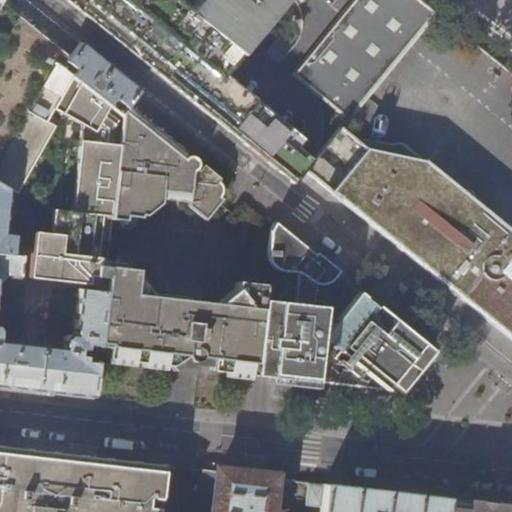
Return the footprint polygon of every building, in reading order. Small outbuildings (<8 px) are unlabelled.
[(65,0),(71,4),(132,56),(194,105),(259,158),(289,182),(299,169),(308,158),(214,81),(281,0),(65,0)] [(336,126),(432,9),(419,0),(346,0),(324,28),(361,60),(356,69),(364,74),(342,113),(343,114),(341,118),(335,125),(336,126)] [(0,1),(0,160),(56,67),(59,68),(68,58),(0,1)] [(356,69),(361,60),(324,28),(286,73),(341,118),(343,114),(342,113),(364,74),(356,69)] [(104,64),(79,43),(68,58),(59,68),(118,114),(126,104),(137,90),(104,64)] [(56,67),(0,160),(0,186),(6,190),(15,195),(55,129),(47,124),(54,113),(79,128),(69,210),(67,234),(64,233),(58,280),(85,283),(101,285),(103,267),(108,219),(119,116),(118,114),(59,68),(56,67)] [(180,147),(126,104),(118,114),(119,116),(220,192),(220,188),(219,186),(217,182),(218,180),(202,166),(198,171),(195,169),(196,166),(196,164),(196,161),(194,159),(192,158),(190,158),(188,158),(186,158),(184,160),(182,158),(185,152),(180,147)] [(220,192),(119,116),(108,219),(126,221),(126,217),(140,218),(141,216),(145,216),(161,204),(161,199),(188,202),(188,207),(205,220),(221,200),(217,197),(219,195),(220,192)] [(511,236),(470,203),(471,199),(471,197),(469,194),(468,193),(466,192),(464,192),(460,192),(458,194),(400,148),(398,147),(390,147),(388,147),(383,146),(371,140),(374,144),(374,148),(373,150),(372,152),(370,153),(367,152),(336,126),(335,125),(308,158),(299,169),(362,220),(489,321),(511,339),(511,236)] [(12,251),(12,233),(3,231),(6,190),(0,186),(0,387),(27,390),(89,398),(94,344),(100,291),(84,289),(77,288),(72,336),(67,335),(62,340),(61,350),(0,342),(0,276),(1,275),(16,276),(19,252),(12,251)] [(29,277),(58,280),(64,233),(67,234),(69,210),(50,208),(47,231),(36,230),(29,277)] [(268,228),(265,256),(268,262),(272,266),(277,269),(281,270),(291,272),(302,278),(308,283),(310,284),(318,285),(324,283),(328,281),(331,276),(333,273),(311,254),(309,257),(287,238),(271,225),(268,228)] [(307,310),(310,284),(308,283),(302,278),(291,272),(281,270),(277,269),(272,266),(268,262),(265,256),(262,286),(260,305),(307,310)] [(260,305),(262,286),(236,282),(235,290),(218,304),(199,302),(201,284),(167,281),(165,298),(149,297),(135,278),(135,276),(121,274),(122,269),(103,267),(101,285),(100,291),(94,344),(107,345),(106,363),(116,364),(169,370),(172,345),(185,347),(184,354),(185,357),(186,359),(189,361),(192,362),(195,361),(198,360),(199,358),(211,359),(211,371),(232,373),(252,376),(260,305)] [(394,393),(426,351),(422,348),(355,294),(318,340),(381,389),(384,385),(394,393)] [(382,390),(381,389),(318,340),(312,335),(315,311),(307,310),(260,305),(252,376),(262,377),(268,377),(285,379),(296,381),(312,383),(326,384),(356,388),(381,391),(382,390)] [(284,390),(285,379),(268,377),(267,388),(284,390)] [(311,393),(312,383),(296,381),(285,379),(284,390),(311,393)] [(157,511),(160,508),(165,466),(117,460),(15,448),(0,446),(0,511),(157,511)] [(284,511),(288,480),(247,475),(227,473),(214,471),(201,470),(196,511),(284,511)] [(321,507),(324,484),(317,483),(308,482),(305,506),(321,507)] [(446,511),(448,498),(403,493),(324,484),(321,507),(320,511),(446,511)] [(511,511),(511,505),(501,504),(491,503),(476,501),(448,498),(446,511),(511,511)]
